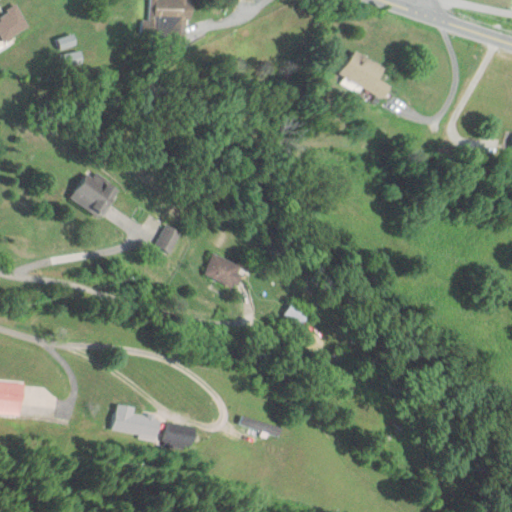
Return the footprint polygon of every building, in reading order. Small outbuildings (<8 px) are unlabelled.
[(190,0),(148,0),(148,35),(190,36),(190,0)] [(29,27),(17,6),(0,16),(0,33),(5,41),(29,27)] [(378,78),(385,66),(354,49),(340,74),(383,97),(389,85),(378,78)] [(86,171),(71,199),(103,216),(119,186),(95,173),(93,176),(86,171)] [(170,252),(183,231),(169,222),(155,243),(170,252)] [(205,272),(234,287),(245,266),(216,251),(205,272)] [(300,326),(310,313),(293,300),(283,313),(300,326)] [(0,380),(0,413),(21,415),(23,382),(0,380)] [(111,432),(156,440),(160,418),(132,413),(134,406),(116,403),(111,432)] [(281,427),(242,415),(239,423),(278,436),(281,427)]
